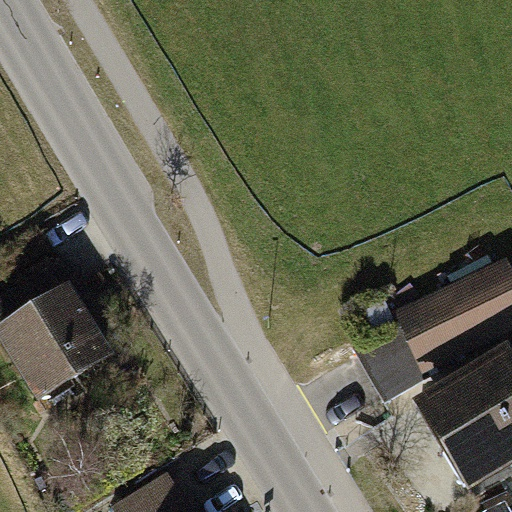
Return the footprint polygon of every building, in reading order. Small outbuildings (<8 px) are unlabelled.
[(33,318),(66,297),(78,291),(62,265),(17,292),(33,318)] [(502,269),(400,318),(402,322),(354,351),(384,403),(438,372),(427,353),(441,346),(448,359),(511,327),(511,280),(511,278),(507,279),(502,269)] [(26,317),(12,294),(0,300),(0,311),(10,327),(26,317)] [(33,318),(3,336),(41,398),(104,360),(66,297),(33,318)] [(511,378),(504,365),(431,409),(454,447),(444,454),(464,488),(511,459),(511,378)] [(119,511),(187,511),(169,481),(119,511)] [(511,511),(511,503),(488,511),(511,511)]
